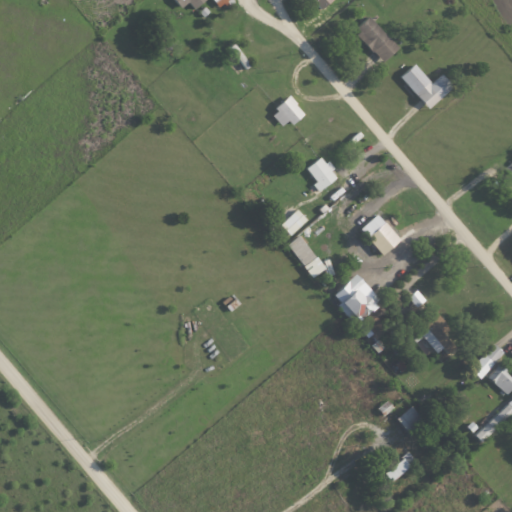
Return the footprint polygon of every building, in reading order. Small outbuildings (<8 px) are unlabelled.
[(184,2),(189,8),(199,0),(170,0),(176,8),(184,2)] [(209,0),(215,10),(230,1),(229,0),(209,0)] [(308,0),(316,10),(328,0),(308,0)] [(380,61),(395,45),(363,15),(348,31),(380,61)] [(437,73),(427,82),(410,63),(395,76),(424,109),(449,86),(437,73)] [(298,111),(284,96),(265,113),(279,128),(298,111)] [(334,176),(323,162),(321,163),(316,157),(300,168),(315,190),(334,176)] [(511,158),(500,170),(511,181),(511,158)] [(303,219),(293,208),(276,224),(286,235),(303,219)] [(393,242),(374,213),(354,226),(373,255),(393,242)] [(299,266),(311,257),(294,235),(282,244),(299,266)] [(328,296),(334,301),(330,305),(349,323),(374,296),(348,273),(328,296)] [(419,337),(431,353),(439,347),(440,349),(447,343),(439,333),(445,329),(432,312),(414,325),(405,332),(412,342),(419,337)] [(468,371),(477,379),(500,352),(492,345),(468,371)] [(511,378),(497,363),(484,376),(501,394),(511,384),(511,378)] [(389,407),(383,399),(373,408),(379,415),(389,407)] [(391,417),(406,436),(422,423),(408,404),(391,417)] [(475,442),(491,428),(485,422),(470,435),(475,442)] [(413,461),(405,451),(397,456),(405,467),(413,461)] [(403,466),(396,457),(376,472),(383,480),(403,466)]
